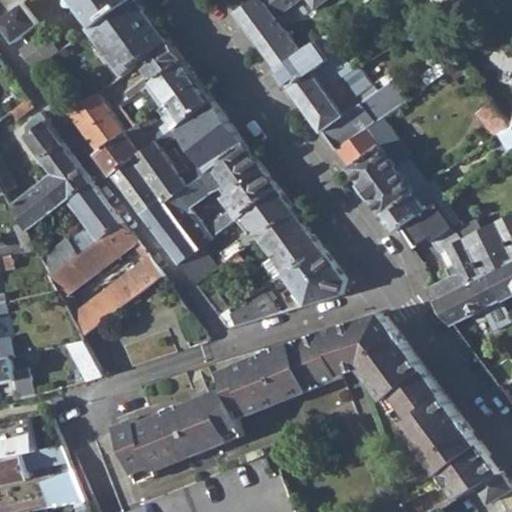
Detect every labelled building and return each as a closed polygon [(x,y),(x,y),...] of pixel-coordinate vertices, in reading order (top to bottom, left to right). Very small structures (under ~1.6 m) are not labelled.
[(81,5),(95,25),(130,0),(73,0),(72,1),(70,5),(73,9),(77,8),(81,5)] [(92,28),(121,70),(125,75),(135,68),(170,42),(139,0),(130,0),(95,25),(92,28)] [(227,0),(237,13),(254,0),(227,0)] [(254,0),(237,13),(241,19),(279,69),(302,52),(284,27),(287,24),(280,14),(298,0),(308,0),(315,9),(326,0),(254,0)] [(0,21),(0,22),(15,43),(38,26),(23,5),(0,21)] [(21,51),(35,70),(59,52),(45,34),(21,51)] [(70,44),(79,56),(90,48),(82,36),(70,44)] [(378,90),(373,83),(356,95),(349,86),(338,94),(335,91),(331,94),(325,86),(345,72),(321,39),(302,52),(279,69),(323,130),(378,90)] [(170,42),(135,68),(138,72),(143,69),(149,77),(144,81),(149,88),(150,86),(155,83),(185,61),(170,42)] [(185,61),(155,83),(171,104),(201,83),(185,61)] [(420,74),(427,84),(443,73),(445,70),(437,61),(420,74)] [(445,70),(443,73),(448,82),(466,69),(458,61),(445,70)] [(99,94),(125,75),(121,70),(118,73),(116,72),(112,75),(110,74),(75,98),(72,93),(59,102),(69,115),(99,94)] [(408,97),(394,79),(378,90),(323,130),(337,148),(383,116),(408,97)] [(150,86),(166,107),(171,104),(155,83),(150,86)] [(201,83),(171,104),(184,123),(215,101),(201,83)] [(13,92),(21,104),(30,98),(21,86),(13,92)] [(108,106),(99,94),(69,115),(83,135),(121,108),(138,95),(133,88),(108,106)] [(3,119),(0,120),(0,131),(12,124),(12,118),(16,116),(16,117),(20,114),(22,115),(27,112),(34,102),(30,98),(21,104),(3,119)] [(157,141),(163,150),(183,135),(205,166),(192,175),(184,164),(177,169),(191,189),(206,178),(213,172),(212,170),(214,168),(247,144),(215,101),(184,123),(175,129),(157,141)] [(475,113),(495,135),(510,125),(491,101),(475,113)] [(162,110),(170,122),(175,129),(184,123),(171,104),(166,107),(162,110)] [(83,135),(98,154),(136,128),(121,108),(83,135)] [(0,178),(7,192),(10,197),(24,223),(27,228),(52,211),(72,197),(93,182),(41,112),(32,119),(39,127),(27,136),(54,174),(19,199),(6,176),(7,175),(0,161),(0,178)] [(157,141),(175,129),(170,122),(149,136),(144,130),(161,118),(159,112),(136,128),(98,154),(112,173),(157,141)] [(337,148),(385,213),(417,189),(431,180),(417,161),(403,172),(397,163),(409,154),(383,116),(337,148)] [(112,173),(180,264),(202,248),(170,205),(191,189),(177,169),(175,166),(167,155),(163,150),(157,141),(112,173)] [(247,144),(214,168),(231,192),(228,195),(224,198),(232,210),(211,225),(218,236),(244,217),(280,189),(247,144)] [(167,155),(175,166),(182,161),(174,150),(167,155)] [(213,172),(206,178),(215,191),(217,188),(219,190),(222,187),(228,195),(231,192),(214,168),(212,170),(213,172)] [(193,207),(215,191),(206,178),(191,189),(170,205),(202,248),(216,238),(193,207)] [(385,213),(397,229),(428,206),(435,201),(443,196),(432,180),(431,180),(417,189),(385,213)] [(93,182),(72,197),(94,227),(86,232),(84,230),(44,260),(44,261),(52,275),(124,223),(93,182)] [(211,259),(202,248),(180,264),(193,281),(227,260),(239,252),(261,238),(297,211),(280,189),(244,217),(253,229),(211,259)] [(511,198),(492,208),(501,222),(511,217),(511,198)] [(435,201),(428,206),(445,230),(453,226),(435,201)] [(413,250),(445,230),(428,206),(397,229),(413,250)] [(63,225),(52,211),(27,228),(35,243),(44,236),(46,238),(63,225)] [(297,211),(261,238),(274,257),(310,230),(297,211)] [(511,217),(501,222),(498,224),(511,247),(511,217)] [(511,262),(511,247),(498,224),(497,222),(467,238),(468,239),(487,274),(493,272),(511,262)] [(0,248),(0,257),(13,255),(38,249),(35,243),(27,228),(24,223),(16,227),(24,243),(0,248)] [(60,291),(83,336),(164,277),(150,258),(80,310),(70,291),(137,240),(124,223),(52,275),(60,291)] [(274,257),(286,274),(324,249),(310,230),(274,257)] [(432,291),(439,300),(487,274),(468,239),(452,248),(464,274),(432,291)] [(286,274),(285,274),(303,298),(307,303),(342,293),(347,279),(324,249),(286,274)] [(239,252),(227,260),(234,270),(246,262),(239,252)] [(13,255),(0,257),(0,268),(0,269),(16,266),(13,255)] [(38,263),(45,294),(60,291),(52,275),(44,261),(38,263)] [(511,262),(493,272),(511,304),(511,295),(511,294),(511,262)] [(0,271),(1,272),(0,269),(0,268),(0,303),(8,302),(6,294),(0,294),(0,271)] [(272,283),(279,278),(274,270),(252,284),(257,292),(272,283)] [(503,309),(511,324),(511,304),(493,272),(487,274),(439,300),(456,324),(500,300),(505,308),(503,309)] [(287,303),(303,298),(285,274),(279,278),(272,283),(287,303)] [(224,323),(228,327),(233,326),(279,312),(272,300),(276,297),(271,291),(266,294),(265,293),(233,314),(235,317),(224,323)] [(214,309),(218,316),(226,311),(221,304),(214,309)] [(447,483),(459,499),(465,496),(482,486),(504,474),(384,311),(374,314),(340,325),(332,328),(277,352),(276,350),(262,355),(263,358),(219,376),(225,393),(183,411),(181,409),(167,414),(168,416),(140,428),(142,433),(121,440),(139,484),(244,440),(238,425),(291,403),(343,381),(342,378),(350,374),(362,369),(447,483)] [(73,352),(87,379),(103,375),(86,342),(63,347),(67,355),(73,352)] [(0,359),(11,357),(14,357),(12,349),(11,344),(0,346),(0,359)] [(19,347),(12,349),(14,357),(21,355),(19,347)] [(0,359),(0,382),(15,379),(19,399),(36,394),(30,368),(14,371),(11,357),(0,359)] [(511,376),(500,385),(511,400),(511,376)] [(0,458),(25,453),(39,450),(31,417),(17,420),(0,424),(0,458)] [(118,431),(121,440),(142,433),(140,428),(138,423),(118,431)] [(39,450),(25,453),(29,468),(70,459),(65,445),(52,448),(39,450)] [(296,511),(272,451),(145,501),(136,504),(124,509),(116,511),(296,511)] [(0,483),(31,477),(29,468),(25,453),(0,458),(0,483)] [(75,470),(56,477),(65,504),(86,499),(75,470)] [(511,484),(504,474),(482,486),(491,501),(511,488),(511,484)] [(51,507),(65,504),(56,477),(42,482),(51,507)] [(442,509),(443,511),(472,511),(465,496),(459,499),(442,509)]
